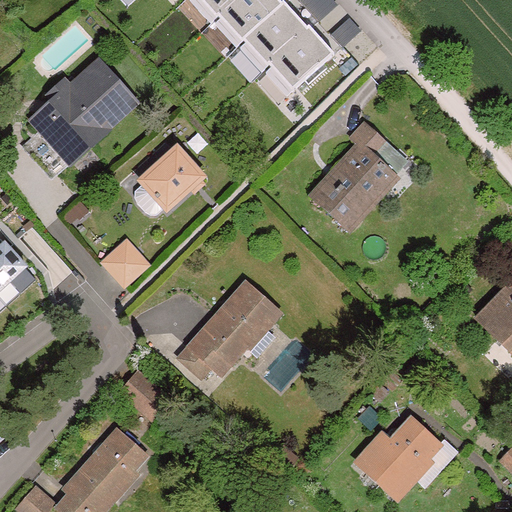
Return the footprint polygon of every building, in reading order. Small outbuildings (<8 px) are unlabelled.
[(182,0),(200,19),(220,0),(182,0)] [(56,106),(34,125),(73,169),(141,108),(102,65),(74,90),(68,83),(50,99),(56,106)] [(276,102),(289,94),(273,69),(260,77),(276,102)] [(409,161),(365,121),(349,138),(355,144),(308,196),(351,234),(401,178),(397,175),(409,161)] [(182,153),(143,187),(171,218),(209,184),(182,153)] [(129,245),(105,267),(127,291),(151,269),(129,245)] [(281,315),(246,283),(178,359),(201,379),(211,368),(221,377),(246,348),(258,358),(276,338),(267,330),(281,315)] [(511,283),(479,317),(511,349),(511,283)] [(138,374),(121,393),(151,420),(168,401),(138,374)] [(441,445),(411,418),(390,441),(382,433),(355,463),(399,502),(418,482),(425,489),(458,453),(445,441),(441,445)] [(149,458),(116,429),(62,491),(67,495),(55,509),(58,511),(106,511),(139,475),(136,473),(149,458)] [(35,489),(17,510),(18,511),(44,511),(52,504),(35,489)]
